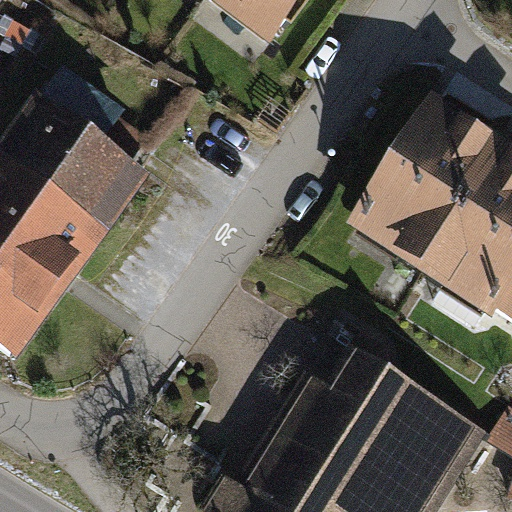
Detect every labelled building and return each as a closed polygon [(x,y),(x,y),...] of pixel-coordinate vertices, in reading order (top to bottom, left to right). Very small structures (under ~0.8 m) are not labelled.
[(189,0),(202,9),(189,27),(252,72),(304,0),(189,0)] [(511,156),(430,106),(345,243),(488,331),(502,309),(511,315),(511,156)] [(138,179),(38,107),(0,159),(0,359),(4,362),(67,277),(138,179)] [(432,511),(478,440),(357,365),(336,398),(309,381),(228,511),(432,511)] [(511,413),(492,445),(511,456),(511,503),(511,505),(511,413)]
